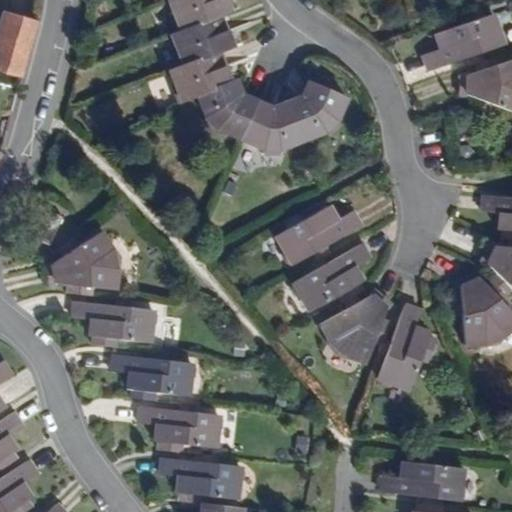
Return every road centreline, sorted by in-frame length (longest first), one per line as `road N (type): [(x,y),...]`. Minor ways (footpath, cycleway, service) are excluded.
road 1 (residential): [(420,254),(427,210),(401,137),(396,94),(371,62),(300,10)]
road 2 (residential): [(126,511),(27,336),(0,312)]
road 3 (residential): [(0,200),(44,104),(68,0)]
